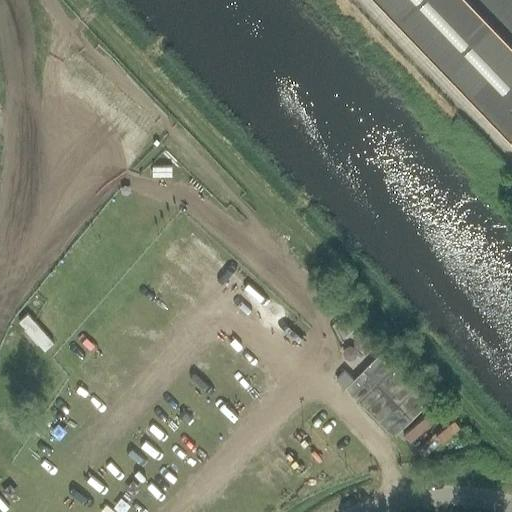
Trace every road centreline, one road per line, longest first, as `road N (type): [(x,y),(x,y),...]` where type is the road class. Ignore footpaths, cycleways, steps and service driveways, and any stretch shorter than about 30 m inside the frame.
road 1 (track): [(16,164),(82,162),(146,179),(183,198),(306,299),(323,328),(334,393),(375,443),(396,500)]
road 2 (unclassified): [(511,507),(443,497),(364,511)]
